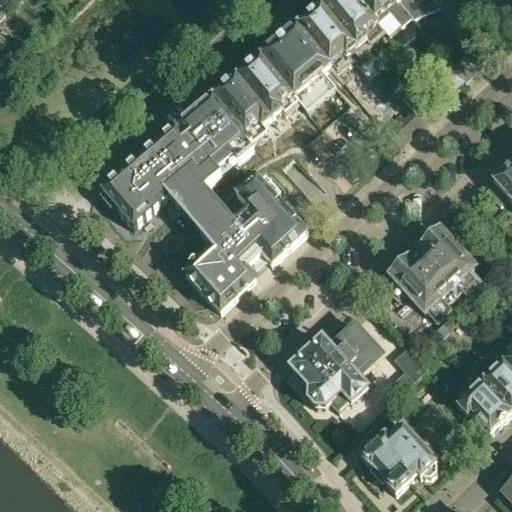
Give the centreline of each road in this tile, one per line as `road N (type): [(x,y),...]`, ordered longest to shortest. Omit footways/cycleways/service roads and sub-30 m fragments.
road 1 (residential): [(511,75),(183,372)]
road 2 (residential): [(226,411),(511,146)]
road 3 (residential): [(288,0),(26,231)]
road 4 (tertiary): [(183,372),(26,231)]
road 5 (tertiary): [(321,511),(226,411)]
